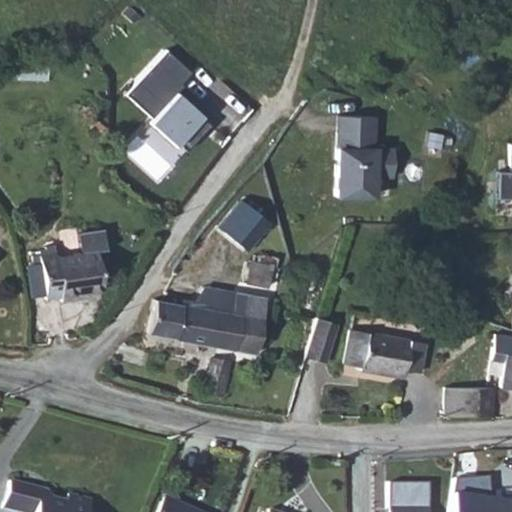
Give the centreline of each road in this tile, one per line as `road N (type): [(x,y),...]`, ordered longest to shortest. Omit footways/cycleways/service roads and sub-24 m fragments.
road 1 (unclassified): [(66,391),(296,71),(314,0)]
road 2 (residential): [(511,436),(338,444),(212,433),(66,391)]
